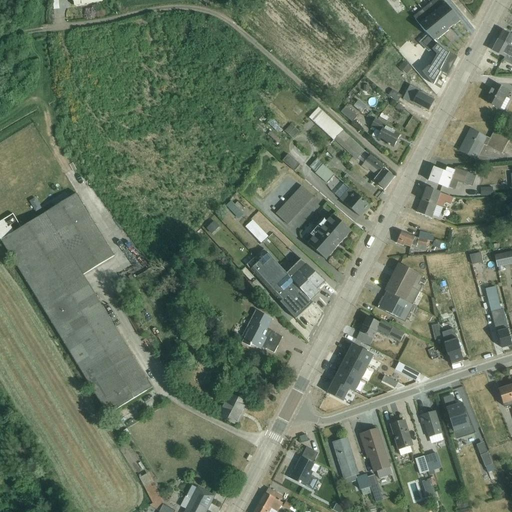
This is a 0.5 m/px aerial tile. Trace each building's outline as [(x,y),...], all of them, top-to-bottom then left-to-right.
[(420,0),(416,0),(409,5),(422,23),(432,17),(420,0)] [(511,35),(503,31),(498,41),(511,47),(511,35)] [(426,36),(419,43),(429,52),(430,51),(435,56),(429,67),(422,73),(434,86),(441,72),(448,76),(457,58),(444,51),(429,36),(428,37),(426,36)] [(510,58),(511,59),(511,47),(498,41),(493,51),(509,60),(510,58)] [(412,69),(405,62),(398,68),(407,75),(412,69)] [(510,100),(507,98),(510,92),(495,84),(485,102),(500,110),(501,109),(504,111),(510,100)] [(421,92),(421,91),(410,85),(404,96),(414,102),(414,103),(413,103),(412,105),(421,109),(422,107),(429,111),(434,101),(427,97),(428,96),(421,92)] [(402,96),(393,90),(389,96),(398,102),(402,96)] [(341,113),(352,123),(358,117),(347,107),(341,113)] [(335,140),(343,132),(319,109),(310,119),(334,141),(335,140)] [(390,146),(394,148),(400,136),(391,131),(392,129),(375,121),(371,127),(376,130),(372,137),(388,145),(387,145),(390,147),(390,146)] [(290,129),(286,134),(292,140),(299,132),(291,125),(288,128),(290,129)] [(509,140),(494,132),(490,140),(471,130),(460,152),(476,160),(484,146),(487,147),(487,146),(502,154),(509,140)] [(343,132),(335,140),(357,161),(358,159),(360,161),(364,164),(361,167),(368,172),(369,170),(377,177),(373,182),(384,190),(394,178),(384,169),(386,168),(370,156),(366,162),(360,157),(365,152),(343,132)] [(334,158),(338,154),(330,146),(327,149),(330,151),(328,152),(334,158)] [(283,161),(294,172),(300,165),(288,155),(283,161)] [(353,158),(349,163),(353,167),(358,162),(353,158)] [(335,176),(323,165),(315,174),(327,184),(335,176)] [(458,183),(464,185),(464,184),(472,187),(476,176),(455,168),(454,171),(447,168),(445,173),(434,169),(429,182),(449,189),(449,187),(455,189),(458,183)] [(344,184),(334,195),(340,200),(350,189),(344,184)] [(276,215),(288,226),(314,198),(302,186),(276,215)] [(493,188),(481,188),(481,197),(493,197),(493,188)] [(360,217),(370,206),(350,189),(340,200),(360,217)] [(433,216),(440,219),(444,208),(443,208),(445,203),(451,205),(453,199),(427,189),(417,213),(432,219),(433,216)] [(115,257),(77,194),(21,228),(14,233),(10,227),(8,228),(4,220),(0,222),(0,238),(108,415),(152,388),(83,276),(115,257)] [(231,202),(226,207),(238,220),(243,215),(231,202)] [(13,215),(4,220),(8,228),(10,227),(14,233),(21,228),(13,215)] [(314,238),(308,244),(326,261),(336,249),(338,247),(341,243),(342,243),(351,232),(333,215),(327,222),(325,220),(323,219),(309,234),(311,235),(314,238)] [(253,221),(245,228),(261,244),(268,238),(253,221)] [(214,222),(207,229),(212,235),(220,228),(214,222)] [(430,242),(433,242),(434,236),(429,235),(429,234),(420,232),(419,239),(415,238),(402,233),(397,244),(403,247),(404,245),(411,248),(416,250),(425,252),(427,246),(429,247),(430,242)] [(296,320),(314,304),(264,250),(247,266),(296,320)] [(511,251),(495,256),(498,268),(511,265),(511,251)] [(481,253),(470,256),(472,266),(483,263),(481,253)] [(292,263),(317,291),(325,282),(298,257),(292,263)] [(317,291),(292,263),(284,271),(311,301),(319,293),(317,291)] [(393,279),(420,293),(423,288),(419,286),(423,277),(400,266),(393,279)] [(420,293),(393,279),(386,293),(387,293),(413,306),(420,293)] [(496,287),(485,290),(491,313),(494,312),(497,324),(499,323),(501,331),(498,332),(498,333),(496,335),(498,339),(500,340),(502,349),(511,346),(508,329),(503,310),(501,310),(496,287)] [(315,300),(323,307),(334,296),(326,289),(315,300)] [(441,289),(435,290),(439,310),(444,309),(443,303),(449,302),(448,292),(442,293),(441,289)] [(414,306),(413,306),(387,293),(384,299),(383,299),(378,309),(405,323),(414,306)] [(251,345),(261,350),(262,348),(274,354),(278,347),(282,338),(283,338),(268,330),(273,320),(256,311),(242,337),(245,338),(242,343),(250,347),(251,345)] [(373,340),(377,333),(387,338),(388,336),(400,343),(405,334),(393,328),(381,322),(380,324),(368,318),(360,333),(373,340)] [(439,325),(432,326),(435,341),(442,339),(439,325)] [(454,330),(443,333),(452,364),(464,361),(454,330)] [(367,347),(351,377),(367,386),(384,356),(367,347)] [(436,352),(434,348),(428,351),(433,361),(439,358),(440,361),(445,358),(440,349),(436,352)] [(387,357),(385,363),(397,370),(400,365),(387,357)] [(477,378),(481,393),(486,392),(489,402),(495,401),(488,375),(477,378)] [(361,388),(355,385),(351,393),(357,396),(361,388)] [(511,385),(499,390),(504,404),(503,404),(504,409),(511,406),(511,385)] [(247,404),(228,394),(218,416),(237,425),(247,404)] [(453,396),(443,398),(456,441),(476,434),(472,423),(469,424),(463,403),(456,405),(453,396)] [(489,404),(492,414),(498,413),(495,402),(489,404)] [(431,445),(443,441),(435,412),(420,417),(422,425),(424,425),(428,439),(429,438),(431,445)] [(401,456),(412,452),(410,447),(412,447),(404,421),(391,426),(401,456)] [(378,430),(360,435),(368,459),(369,459),(374,473),(377,472),(379,479),(392,475),(378,430)] [(363,496),(373,493),(368,478),(367,475),(357,478),(356,476),(358,476),(347,439),(333,443),(344,480),(345,480),(346,485),(357,481),(361,491),(361,490),(363,496)] [(484,443),(476,446),(492,484),(499,481),(484,443)] [(301,458),(302,458),(313,464),(318,454),(307,448),(301,458)] [(424,457),(428,472),(441,469),(436,453),(424,457)] [(428,472),(424,457),(416,460),(420,475),(428,472)] [(292,470),(288,478),(313,491),(319,480),(312,476),(314,472),(316,474),(320,468),(313,464),(302,458),(295,471),(292,470)] [(160,511),(175,511),(166,506),(149,473),(139,478),(153,504),(150,506),(160,511)] [(373,493),(376,503),(383,501),(375,476),(368,478),(373,493)] [(319,482),(316,489),(322,491),(325,484),(319,482)] [(431,484),(424,486),(426,492),(427,491),(429,498),(435,496),(431,484)] [(192,487),(187,497),(191,500),(197,489),(192,487)] [(186,497),(180,507),(186,510),(185,511),(206,511),(208,509),(207,509),(213,497),(197,488),(197,489),(191,500),(187,497),(186,497)] [(277,511),(283,504),(280,502),(282,498),(269,490),(266,494),(265,493),(254,511),(277,511)] [(432,505),(427,507),(429,511),(440,509),(436,497),(430,499),(432,505)] [(456,504),(459,511),(469,507),(467,500),(456,504)] [(292,511),(295,511),(297,509),(286,502),(283,507),(292,511)]
